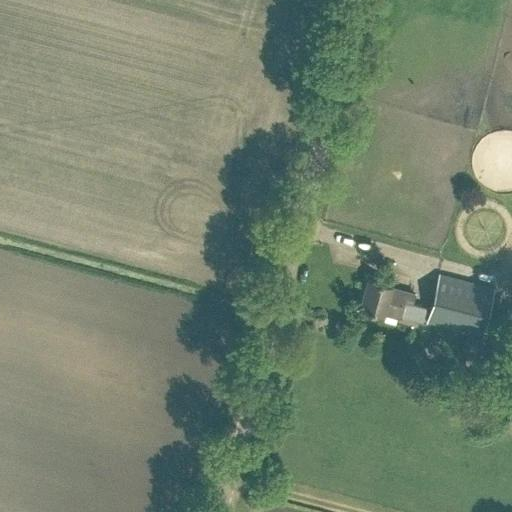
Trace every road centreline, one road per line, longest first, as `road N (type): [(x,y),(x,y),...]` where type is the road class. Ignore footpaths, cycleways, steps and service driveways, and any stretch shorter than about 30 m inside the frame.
road 1 (tertiary): [(219,511),(359,0)]
road 2 (track): [(228,478),(355,511)]
